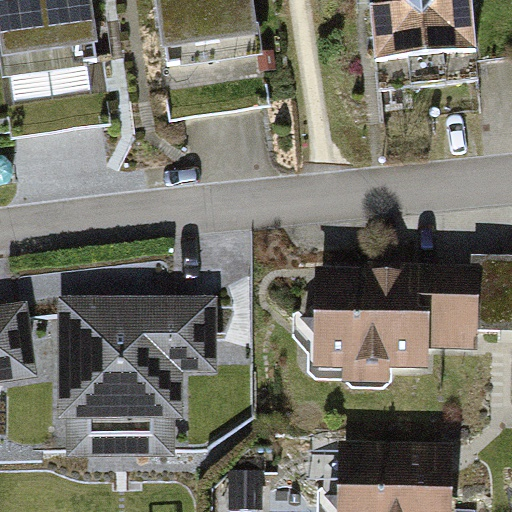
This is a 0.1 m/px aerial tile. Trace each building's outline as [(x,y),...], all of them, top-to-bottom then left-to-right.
[(113,0),(18,0),(33,72),(124,54),(113,0)] [(276,0),(181,0),(193,65),(285,49),(276,0)] [(494,0),(392,0),(403,75),(503,60),(494,0)] [(511,347),(511,262),(494,264),(498,348),(511,347)] [(488,265),(340,270),(344,376),(371,375),(371,393),(421,391),(421,381),(454,380),(454,358),(491,357),(488,265)] [(242,298),(84,305),(91,472),(202,468),(201,433),(214,432),(211,382),(245,381),(242,298)] [(53,309),(0,317),(0,397),(66,387),(53,309)] [(482,511),(481,454),(364,457),(365,511),(482,511)]
